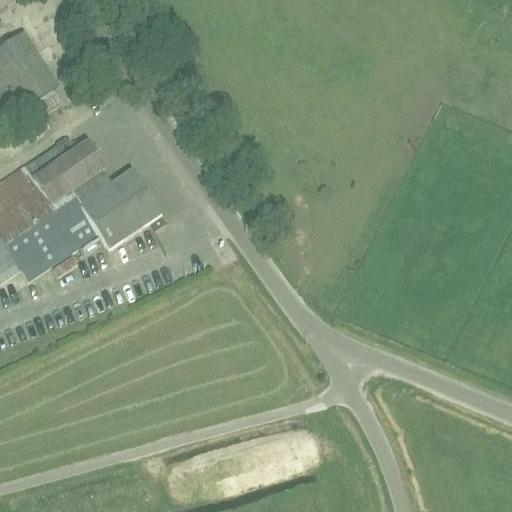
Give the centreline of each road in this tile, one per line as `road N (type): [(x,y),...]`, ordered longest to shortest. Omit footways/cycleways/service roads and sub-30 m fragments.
road 1 (unclassified): [(346,360),(285,302),(72,0)]
road 2 (unclassified): [(511,415),(389,364),(346,360)]
road 3 (unclassified): [(396,511),(384,461),(346,386),(346,360)]
